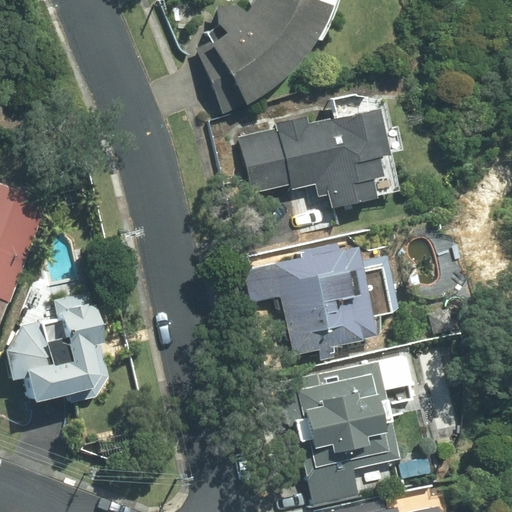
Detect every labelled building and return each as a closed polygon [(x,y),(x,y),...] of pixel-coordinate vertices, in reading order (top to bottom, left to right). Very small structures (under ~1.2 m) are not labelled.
[(205,46),(239,109),(263,94),(281,77),(299,57),(310,35),(320,10),(289,0),(247,0),(244,7),(233,24),(224,33),(205,46)] [(299,116),(232,129),(246,201),(317,187),(323,216),(392,203),(374,110),(301,124),(299,116)] [(0,330),(43,200),(0,185),(0,330)] [(352,243),(245,264),(254,305),(276,300),(288,356),(375,338),(372,321),(389,318),(376,258),(356,262),(352,243)] [(62,393),(64,403),(92,397),(104,377),(84,293),(50,301),(54,319),(13,328),(0,349),(0,353),(7,382),(16,380),(21,403),(62,393)] [(311,370),(275,378),(303,503),(354,492),(348,465),(393,455),(373,364),(328,374),(330,381),(315,385),(311,370)] [(354,511),(352,498),(307,508),(307,511),(384,511),(384,510),(376,511),(354,511)]
